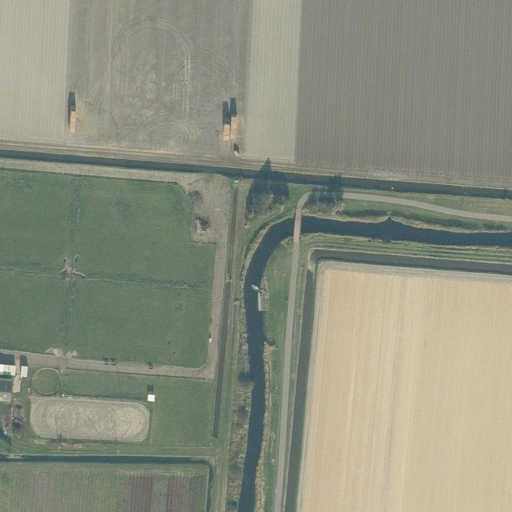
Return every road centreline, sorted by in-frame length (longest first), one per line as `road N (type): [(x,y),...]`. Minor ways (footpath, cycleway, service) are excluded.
road 1 (track): [(511,182),(0,143)]
road 2 (track): [(298,511),(322,267),(511,281)]
